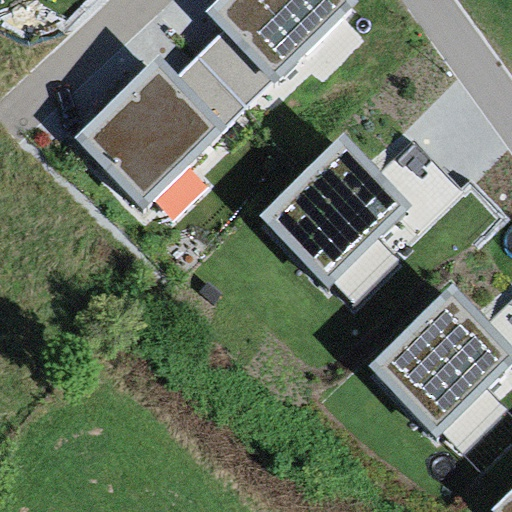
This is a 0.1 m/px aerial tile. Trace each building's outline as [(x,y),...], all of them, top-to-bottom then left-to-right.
[(154,212),(364,0),(230,0),(213,18),(231,36),(202,65),(180,44),(83,142),(154,212)] [(265,219),(331,287),(418,202),(352,134),(265,219)] [(423,146),(393,173),(423,205),(339,284),(355,301),(469,195),(423,146)] [(511,337),(460,284),(374,366),(440,435),(511,366),(511,337)] [(511,295),(494,310),(511,333),(511,376),(442,431),(456,449),(511,405),(511,295)] [(511,511),(511,497),(496,511),(511,511)]
